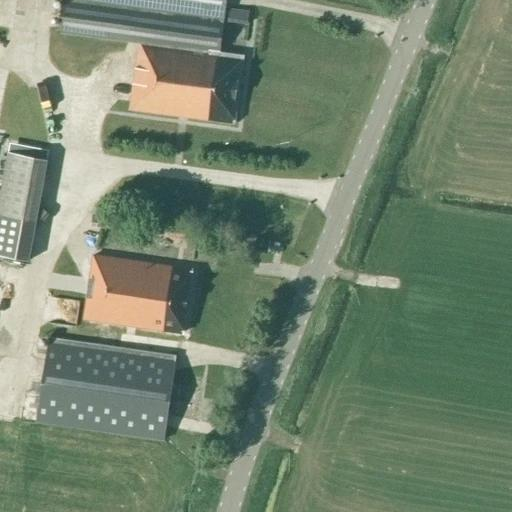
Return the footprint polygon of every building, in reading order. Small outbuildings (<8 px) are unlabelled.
[(223,20),(225,0),(82,0),(138,8),(130,59),(137,60),(130,109),(233,123),(235,106),(236,106),(244,56),(210,51),(212,31),(221,33),(223,20)] [(235,26),(227,26),(227,36),(221,36),(221,44),(234,44),(235,26)] [(47,159),(19,154),(10,153),(8,152),(0,195),(0,255),(28,261),(35,222),(47,159)] [(262,252),(265,241),(256,239),(253,249),(262,252)] [(181,340),(190,275),(165,271),(167,258),(148,255),(146,269),(92,261),(79,342),(49,338),(37,422),(163,440),(178,339),(181,340)] [(215,423),(172,415),(169,431),(212,440),(215,423)]
